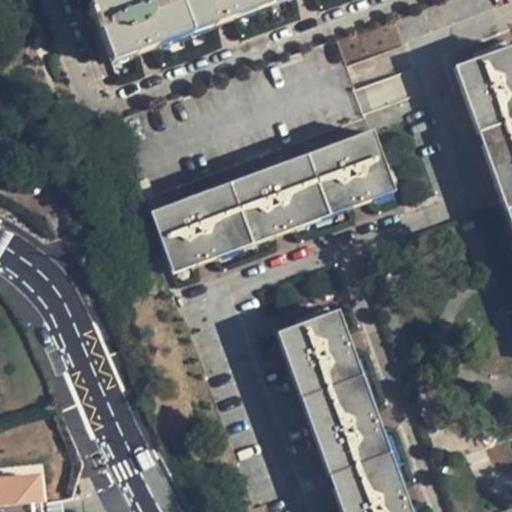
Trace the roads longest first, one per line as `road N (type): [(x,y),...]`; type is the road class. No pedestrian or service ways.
road 1 (residential): [(293,511),(214,296),(477,199),(420,50),(511,18)]
road 2 (residential): [(407,0),(90,111),(53,0)]
road 3 (secondary): [(0,243),(65,303),(168,511)]
road 4 (unknown): [(389,231),(465,511)]
